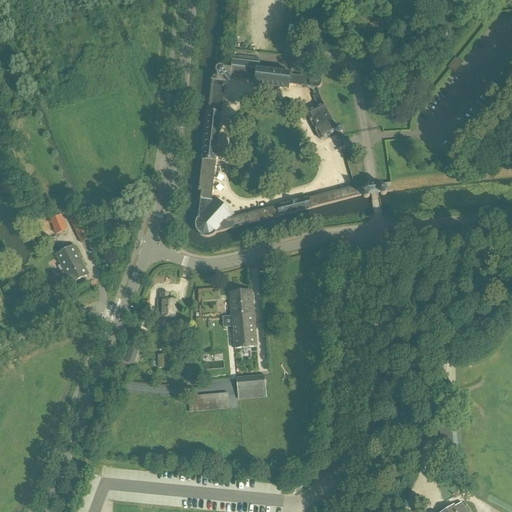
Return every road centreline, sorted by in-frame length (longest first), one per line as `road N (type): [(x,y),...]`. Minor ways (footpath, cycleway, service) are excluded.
road 1 (unclassified): [(150,248),(224,263),(326,235),(511,214)]
road 2 (tertiary): [(150,248),(176,142),(190,0)]
road 3 (tertiary): [(43,511),(122,315)]
road 4 (unclassified): [(0,346),(93,307),(122,315)]
